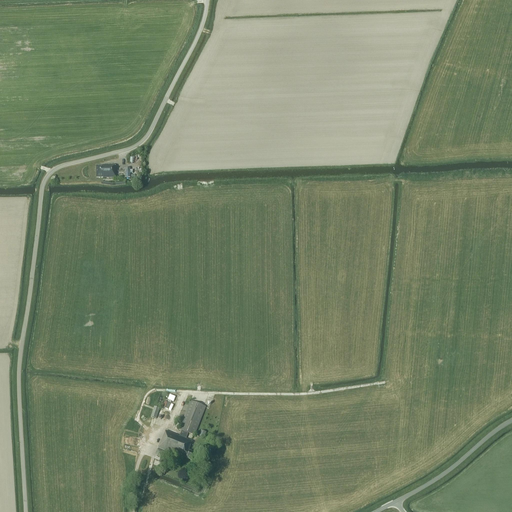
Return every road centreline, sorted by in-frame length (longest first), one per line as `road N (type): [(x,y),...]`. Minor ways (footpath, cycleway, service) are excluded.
road 1 (unclassified): [(25,511),(18,379),(42,185),(60,166),(143,140),(200,30),(207,0)]
road 2 (track): [(152,431),(137,418),(152,390),(293,394),(384,382)]
road 3 (unclassified): [(511,420),(395,502)]
